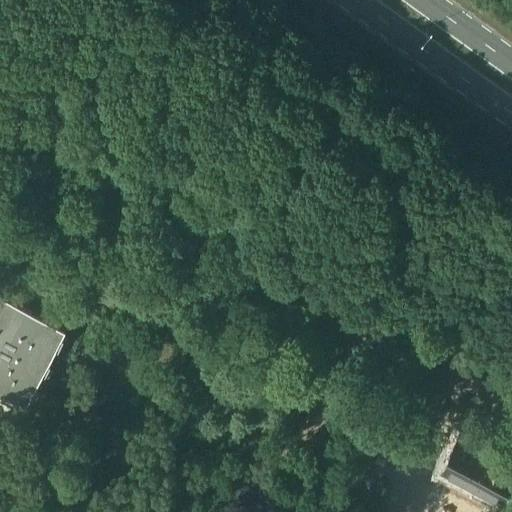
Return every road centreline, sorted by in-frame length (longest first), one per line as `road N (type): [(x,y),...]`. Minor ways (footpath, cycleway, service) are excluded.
road 1 (unclassified): [(511,388),(118,189),(0,107)]
road 2 (primary): [(356,0),(511,113)]
